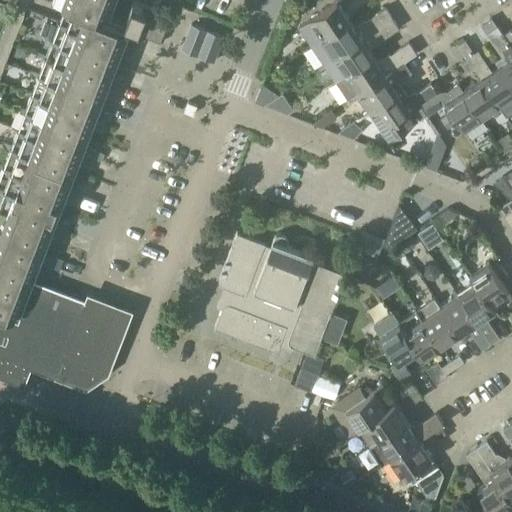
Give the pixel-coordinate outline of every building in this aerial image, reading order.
[(63,0),(103,16),(125,24),(127,17),(144,23),(141,30),(143,31),(144,27),(154,31),(152,35),(163,39),(163,38),(161,37),(170,14),(172,15),(173,14),(138,0),(133,0),(125,22),(103,13),(108,0),(63,0)] [(349,17),(337,0),(335,0),(302,23),(302,27),(308,36),(311,37),(317,33),(319,37),(349,17)] [(311,43),(323,61),(392,15),(386,6),(367,19),(365,18),(355,25),(349,17),(319,37),(311,43)] [(392,15),(323,61),(335,80),(336,79),(344,74),(374,54),(369,46),(399,25),(392,15)] [(60,18),(0,171),(0,264),(28,276),(28,274),(34,259),(54,266),(57,258),(37,250),(45,231),(65,238),(70,222),(51,214),(59,195),(79,202),(85,186),(65,178),(73,158),(93,166),(99,149),(79,141),(87,122),(106,130),(113,113),(93,106),(101,86),(120,94),(127,77),(107,70),(119,40),(60,18)] [(214,60),(225,34),(193,22),(183,48),(214,60)] [(511,42),(511,43),(509,41),(510,40),(504,31),(503,32),(497,22),(486,29),(501,53),(494,57),(498,63),(499,62),(511,81),(511,42)] [(465,37),(457,41),(467,56),(468,55),(474,64),(473,65),(480,75),(481,74),(491,67),(477,47),(473,50),(465,37)] [(409,39),(378,60),(386,72),(396,65),(417,51),(409,39)] [(374,54),(344,74),(336,79),(348,98),(356,92),(386,72),(378,60),(374,54)] [(468,55),(467,56),(461,60),(468,69),(473,65),(474,64),(468,55)] [(396,65),(386,72),(356,92),(369,110),(403,86),(398,79),(412,69),(405,59),(396,65)] [(481,74),(501,104),(511,96),(511,81),(499,62),(498,63),(491,67),(481,74)] [(463,86),(483,116),(501,104),(481,74),(480,75),(463,86)] [(426,110),(425,107),(420,100),(436,89),(436,88),(431,80),(409,95),(403,86),(369,110),(387,137),(426,110)] [(426,110),(428,113),(446,101),(464,129),(483,116),(463,86),(462,87),(458,81),(440,93),(437,88),(437,89),(436,88),(436,89),(420,100),(425,107),(426,110)] [(267,89),(261,86),(255,100),(262,102),(267,89)] [(188,99),(188,100),(185,108),(194,111),(197,102),(188,99)] [(363,128),(354,120),(339,131),(354,137),(363,128)] [(511,194),(511,193),(511,154),(510,155),(511,157),(511,166),(508,170),(498,181),(511,194)] [(511,193),(511,194),(500,203),(506,212),(511,207),(511,193)] [(400,205),(385,247),(390,249),(418,230),(400,205)] [(288,243),(288,242),(288,240),(289,239),(288,238),(288,237),(288,236),(287,235),(287,234),(286,233),(285,233),(283,232),(282,232),(281,232),(279,232),(277,233),(276,234),(275,235),(274,236),(272,243),(237,230),(220,274),(220,276),(220,277),(220,278),(220,279),(220,280),(221,281),(222,282),(223,282),(224,283),(237,288),(232,301),(231,301),(230,301),(229,301),(228,301),(227,302),(225,303),(224,304),(224,305),(216,325),(271,346),(273,347),(275,347),(277,346),(278,345),(279,345),(280,344),(280,343),(281,342),(284,332),(290,334),(290,336),(290,337),(290,338),(290,339),(291,340),(291,341),(292,342),(293,343),(316,352),(347,271),(313,258),(315,253),(288,243)] [(498,258),(492,262),(488,257),(469,271),(474,278),(475,278),(495,306),(511,294),(511,292),(501,275),(507,271),(498,258)] [(28,276),(0,264),(0,374),(23,384),(30,366),(85,388),(107,373),(130,313),(118,309),(28,274),(28,276)] [(457,290),(491,340),(499,334),(485,313),(495,306),(475,278),(474,278),(457,290)] [(491,340),(457,290),(440,302),(459,330),(467,325),(482,346),(491,340)] [(440,302),(435,296),(417,308),(441,343),(459,330),(440,302)] [(441,343),(417,308),(400,319),(400,320),(417,347),(422,355),(441,343)] [(417,347),(400,320),(400,319),(393,310),(374,323),(398,358),(391,363),(400,376),(410,369),(402,357),(417,347)] [(450,357),(455,364),(464,358),(459,351),(450,357)] [(455,364),(450,357),(441,363),(446,370),(455,364)] [(409,389),(416,384),(410,376),(404,381),(409,389)] [(351,429),(359,424),(358,423),(394,399),(382,380),(366,391),(360,382),(335,399),(341,408),(341,415),(351,429)] [(416,384),(409,389),(414,396),(421,391),(416,384)] [(224,405),(205,398),(199,414),(218,420),(224,405)] [(359,424),(370,441),(371,441),(407,417),(394,399),(358,423),(359,424)] [(434,425),(440,421),(443,419),(436,409),(412,426),(407,417),(371,441),(370,441),(369,442),(381,461),(391,454),(391,453),(419,435),(434,425)] [(511,418),(502,425),(511,439),(511,449),(508,452),(511,457),(511,418)] [(440,421),(434,425),(439,434),(446,430),(440,421)] [(391,453),(391,454),(404,473),(432,454),(419,435),(391,453)] [(486,436),(476,443),(480,450),(490,464),(500,457),(486,436)] [(496,511),(511,502),(511,497),(490,464),(489,464),(480,450),(476,443),(465,450),(485,480),(476,485),(494,511),(496,511)] [(511,457),(508,452),(500,457),(490,464),(511,497),(511,457)] [(357,478),(351,470),(340,477),(346,485),(357,478)] [(429,511),(433,502),(414,495),(408,509),(417,511),(429,511)]
